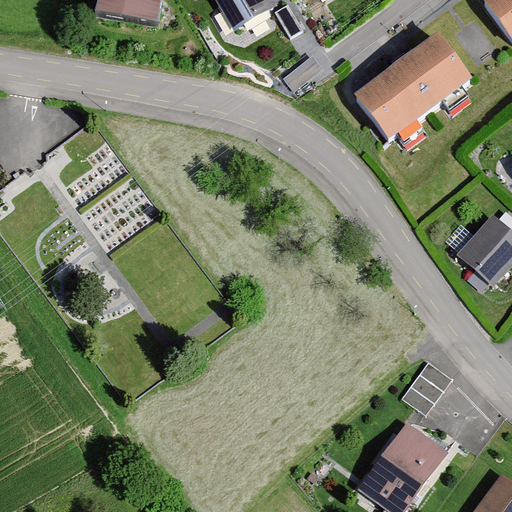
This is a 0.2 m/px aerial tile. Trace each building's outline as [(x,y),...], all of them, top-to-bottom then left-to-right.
[(132,3),(118,0),(104,0),(100,19),(126,25),(158,33),(163,11),(132,3)] [(275,13),(267,0),(211,0),(232,37),(275,13)] [(511,0),(501,0),(486,11),(511,45),(511,0)] [(301,36),(287,12),(274,19),(288,43),(301,36)] [(474,88),(440,43),(356,107),(390,152),(474,88)] [(321,76),(310,62),(281,85),(292,98),(321,76)] [(511,274),(511,240),(490,223),(456,265),(494,296),(511,274)] [(402,405),(424,420),(448,384),(426,369),(402,405)] [(409,511),(446,460),(404,431),(358,497),(379,511),(409,511)] [(511,511),(511,491),(501,483),(480,511),(511,511)]
